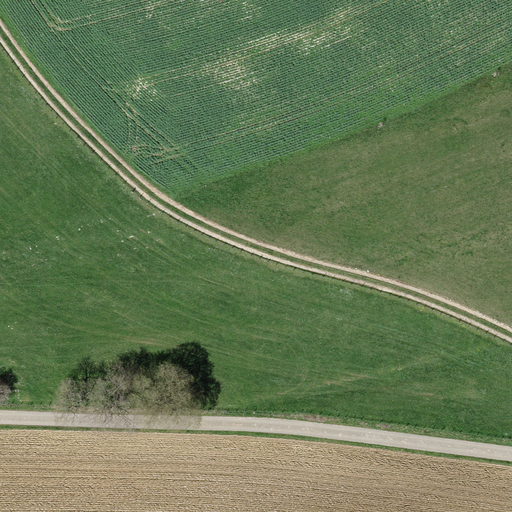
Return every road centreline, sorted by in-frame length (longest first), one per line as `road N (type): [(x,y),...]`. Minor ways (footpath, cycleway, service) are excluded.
road 1 (track): [(0,33),(117,173),(185,224),(476,317),(511,338)]
road 2 (track): [(0,418),(334,433),(511,456)]
